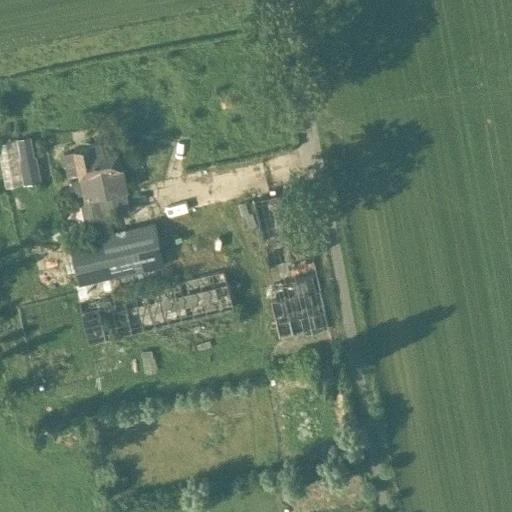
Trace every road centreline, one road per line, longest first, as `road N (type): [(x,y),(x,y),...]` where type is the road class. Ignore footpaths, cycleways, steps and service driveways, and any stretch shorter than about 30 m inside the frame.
road 1 (unclassified): [(348,319),(284,0)]
road 2 (track): [(386,511),(348,319)]
